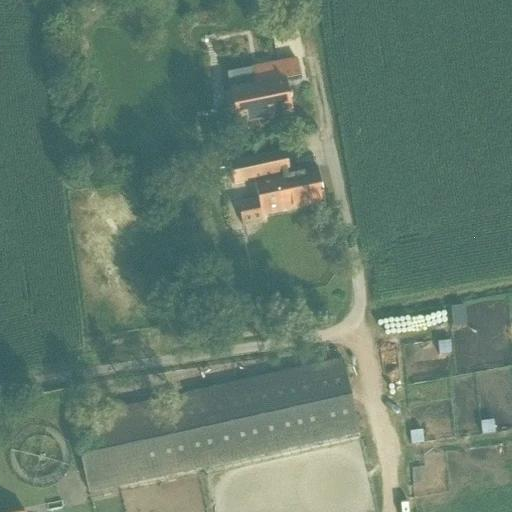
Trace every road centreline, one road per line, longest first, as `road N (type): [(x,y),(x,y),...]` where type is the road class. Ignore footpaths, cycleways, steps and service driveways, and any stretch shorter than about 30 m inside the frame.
road 1 (unclassified): [(0,392),(342,331),(356,321),(362,304),(329,131)]
road 2 (track): [(329,131),(305,0)]
